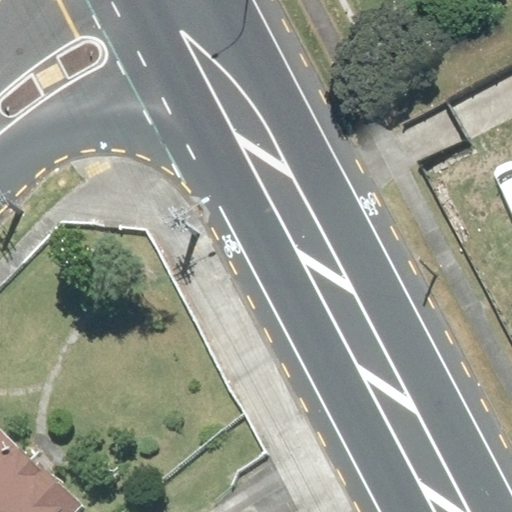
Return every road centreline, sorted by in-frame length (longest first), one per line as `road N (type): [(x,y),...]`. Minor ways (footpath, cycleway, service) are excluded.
road 1 (secondary): [(210,53),(445,511)]
road 2 (tertiary): [(210,53),(0,157)]
